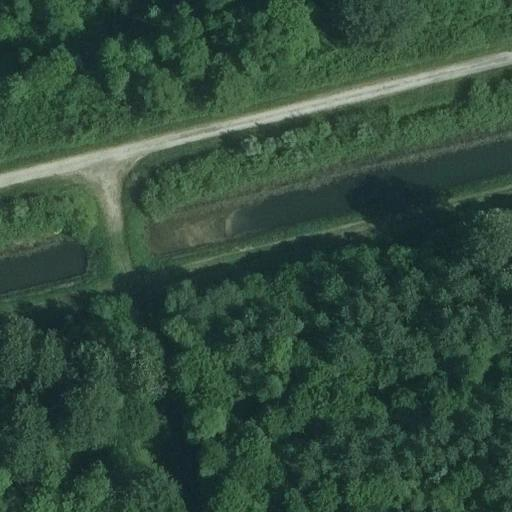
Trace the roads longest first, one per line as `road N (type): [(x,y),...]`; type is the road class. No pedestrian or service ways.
road 1 (track): [(0,181),(511,56)]
road 2 (track): [(511,193),(0,317)]
road 3 (track): [(101,156),(144,335)]
